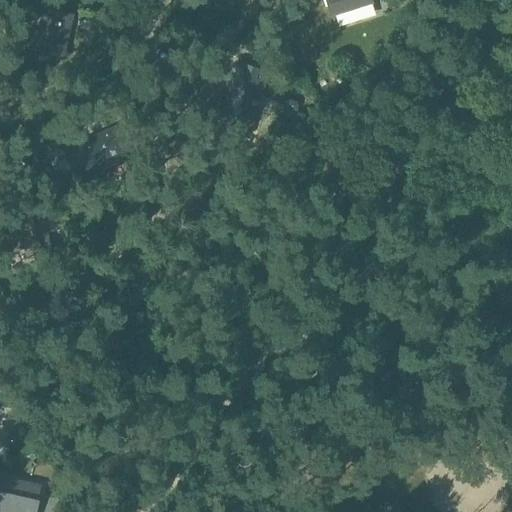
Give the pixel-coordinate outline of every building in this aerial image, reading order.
[(326,0),(331,15),(373,3),(371,0),(326,0)] [(40,7),(30,49),(64,57),(74,15),(40,7)] [(280,83),(253,75),(255,66),(240,61),(235,73),(226,104),(270,118),(280,83)] [(115,125),(64,151),(80,185),(132,159),(115,125)] [(26,259),(53,251),(47,233),(61,229),(55,209),(42,213),(40,209),(3,220),(12,253),(23,249),(26,259)] [(0,511),(33,511),(39,487),(0,478),(0,511)]
